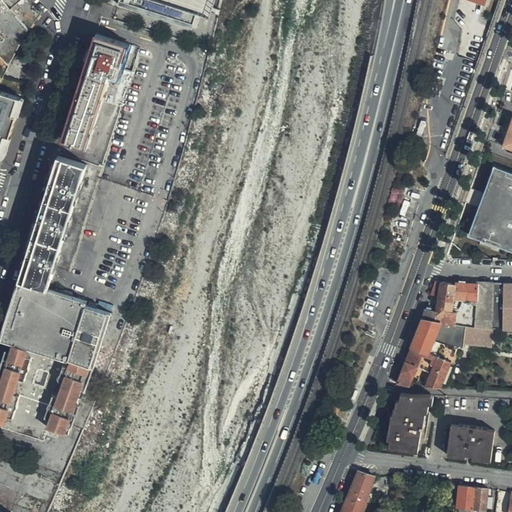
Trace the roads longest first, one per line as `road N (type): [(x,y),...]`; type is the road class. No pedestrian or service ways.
road 1 (primary): [(383,88),(315,308),(239,511)]
road 2 (primary): [(252,511),(326,311),(383,88)]
road 3 (tertiary): [(499,48),(419,263)]
road 4 (tertiary): [(419,263),(344,450)]
road 5 (tertiary): [(72,18),(17,185)]
road 6 (residential): [(344,450),(511,477)]
